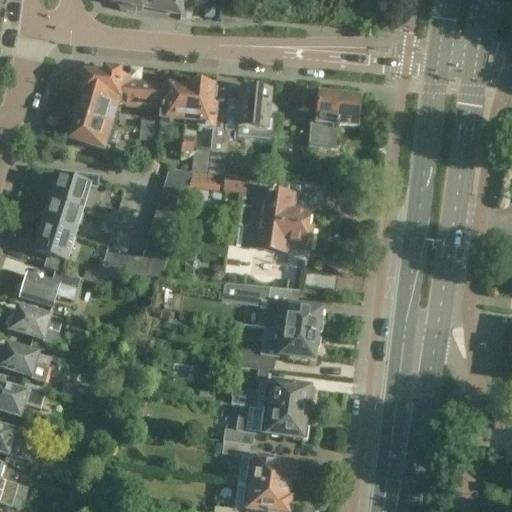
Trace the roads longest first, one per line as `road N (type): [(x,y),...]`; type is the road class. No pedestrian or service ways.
road 1 (residential): [(60,32),(439,71)]
road 2 (primary): [(415,345),(441,287),(474,74)]
road 3 (primary): [(439,71),(416,252),(415,345)]
road 4 (primary): [(415,345),(390,511)]
road 5 (residential): [(476,388),(468,317),(477,226)]
road 6 (residential): [(464,511),(476,388)]
